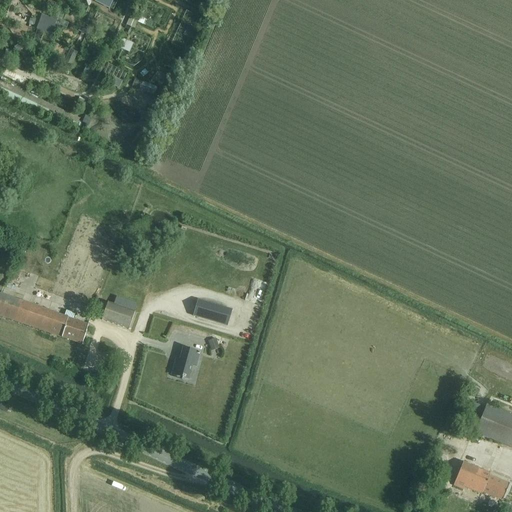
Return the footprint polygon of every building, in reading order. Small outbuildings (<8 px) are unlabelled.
[(95,0),(94,2),(109,9),(113,0),(95,0)] [(110,10),(115,13),(118,8),(112,5),(110,10)] [(186,9),(182,15),(189,18),(192,12),(186,9)] [(41,15),(36,29),(50,34),(55,20),(41,15)] [(138,17),(136,22),(145,26),(147,21),(138,17)] [(99,38),(107,42),(110,34),(103,31),(99,38)] [(169,44),(172,51),(183,45),(179,38),(169,44)] [(20,45),(14,48),(18,53),(23,50),(20,45)] [(122,58),(131,61),(134,53),(125,49),(122,58)] [(6,50),(2,59),(7,61),(10,52),(6,50)] [(87,64),(95,68),(98,60),(91,56),(87,64)] [(123,79),(125,74),(116,70),(114,76),(123,79)] [(126,82),(109,76),(107,80),(124,87),(126,82)] [(0,94),(74,129),(76,124),(74,123),(76,118),(0,82),(0,94)] [(124,129),(109,133),(111,140),(126,135),(124,129)] [(16,283),(20,272),(9,269),(6,279),(16,283)] [(0,316),(81,344),(87,325),(0,294),(0,316)] [(198,301),(193,315),(226,325),(231,310),(198,301)] [(128,329),(134,312),(123,308),(107,303),(101,320),(128,329)] [(200,346),(203,346),(203,338),(209,338),(209,330),(199,331),(200,346)] [(160,333),(159,340),(166,342),(168,335),(160,333)] [(207,342),(211,352),(219,349),(215,339),(207,342)] [(171,375),(187,379),(191,365),(195,366),(199,353),(182,348),(179,361),(175,360),(171,375)] [(485,406),(474,433),(511,448),(511,445),(511,410),(507,408),(504,413),(485,406)] [(462,463),(452,486),(462,490),(463,487),(481,494),(479,498),(484,500),(486,495),(501,501),(508,485),(488,477),(489,474),(462,463)]
